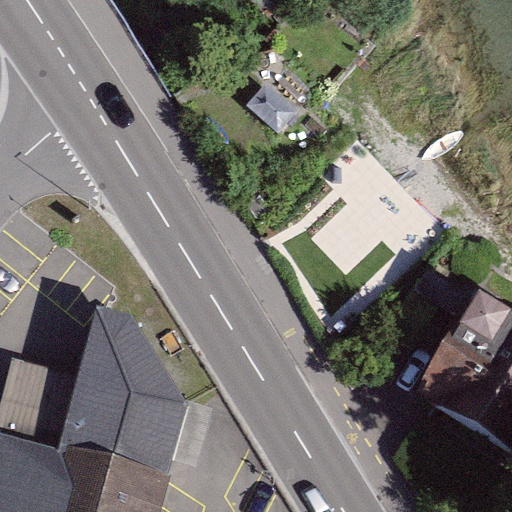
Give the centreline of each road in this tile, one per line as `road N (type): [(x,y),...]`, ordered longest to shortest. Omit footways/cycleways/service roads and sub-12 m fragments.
road 1 (primary): [(83,95),(345,511)]
road 2 (unclassified): [(83,95),(57,134),(0,185)]
